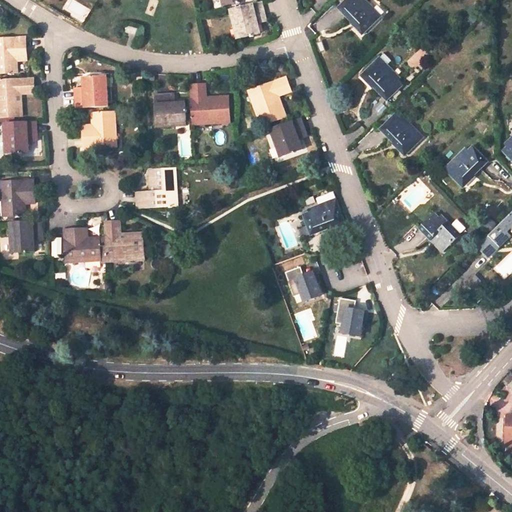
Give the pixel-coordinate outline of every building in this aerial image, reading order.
[(354,19),(366,32),(382,17),(370,5),(367,7),(360,0),(347,0),(338,9),(351,22),(354,19)] [(262,3),(230,11),(234,31),(239,29),(241,39),(260,34),(257,25),(256,18),(266,16),(262,3)] [(266,16),(256,18),(257,25),(267,22),(266,16)] [(366,32),(354,19),(351,22),(363,35),(366,32)] [(127,25),(125,33),(136,36),(138,29),(127,25)] [(0,40),(0,74),(17,73),(17,62),(17,56),(27,55),(25,38),(0,40)] [(373,88),(387,102),(403,86),(390,71),(391,70),(379,58),(364,73),(376,85),(373,88)] [(361,76),(373,88),(376,85),(364,73),(361,76)] [(76,109),(109,107),(107,87),(102,87),(101,77),(83,79),(83,88),(83,89),(84,94),(75,95),(76,109)] [(33,78),(0,80),(0,117),(17,117),(16,95),(22,95),(34,94),(33,78)] [(286,78),(249,91),(261,126),(280,119),(273,98),(278,96),(291,92),(286,78)] [(189,86),(191,126),(230,124),(229,103),(206,104),(206,98),(205,85),(189,86)] [(156,129),(175,128),(174,123),(185,122),(184,104),(173,104),(168,104),(167,94),(154,95),(156,129)] [(273,98),(280,119),(285,117),(278,96),(273,98)] [(117,147),(115,112),(92,114),(93,125),(93,130),(83,131),(85,148),(117,147)] [(397,115),(380,131),(393,144),(397,141),(408,154),(424,138),(412,126),(409,128),(397,115)] [(301,118),(269,130),(276,149),(282,147),(285,157),(302,151),(299,140),(297,134),(305,131),(301,118)] [(29,141),(28,135),(37,134),(37,122),(4,124),(5,142),(10,142),(11,152),(29,151),(29,141)] [(297,134),(299,140),(308,137),(305,131),(297,134)] [(408,154),(397,141),(393,144),(405,157),(408,154)] [(511,141),(503,152),(511,161),(511,141)] [(472,146),(458,159),(456,157),(444,170),(459,185),(472,173),(474,176),(488,162),(472,146)] [(285,157),(282,147),(276,149),(280,159),(285,157)] [(156,193),(150,193),(137,194),(138,209),(178,207),(176,170),(155,171),(156,193)] [(472,173),(459,185),(462,188),(474,176),(472,173)] [(1,182),(3,216),(26,215),(25,205),(25,199),(35,198),(34,180),(1,182)] [(320,209),(302,216),(311,236),(328,230),(326,226),(343,219),(336,200),(318,206),(320,209)] [(511,212),(510,215),(489,235),(499,244),(510,234),(508,233),(511,229),(511,230),(511,212)] [(445,224),(435,214),(419,229),(430,241),(433,238),(445,251),(461,235),(448,221),(445,224)] [(328,230),(345,224),(343,219),(326,226),(328,230)] [(42,221),(9,224),(10,243),(15,242),(16,253),(34,252),(33,242),(33,235),(42,235),(42,221)] [(103,223),(106,262),(144,260),(143,239),(121,240),(120,235),(119,222),(103,223)] [(82,239),(81,229),(64,230),(66,263),(100,261),(98,238),(87,238),(82,239)] [(445,251),(433,238),(430,241),(443,254),(445,251)] [(317,284),(313,273),(304,276),(301,267),(285,272),(294,296),(301,294),(304,302),(321,296),(317,284)] [(478,289),(471,296),(478,303),(485,297),(478,289)] [(362,323),(364,312),(354,311),(356,302),(340,299),(335,324),(343,325),(341,333),(359,336),(362,323)] [(511,373),(503,382),(511,390),(511,373)]
